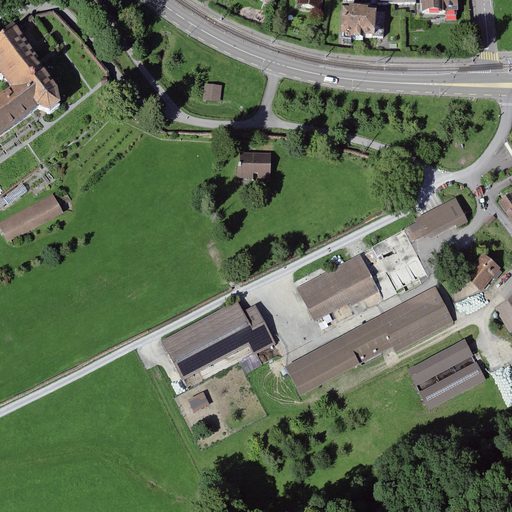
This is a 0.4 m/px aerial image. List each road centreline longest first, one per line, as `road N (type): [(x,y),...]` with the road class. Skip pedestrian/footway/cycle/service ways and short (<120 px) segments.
road 1 (track): [(507,85),(501,132),(469,175),(440,181),(413,207),(0,413)]
road 2 (secondary): [(156,0),(204,32),(292,68),(373,81),(490,85)]
road 3 (track): [(261,123),(360,140),(440,181)]
road 4 (track): [(182,117),(95,0)]
